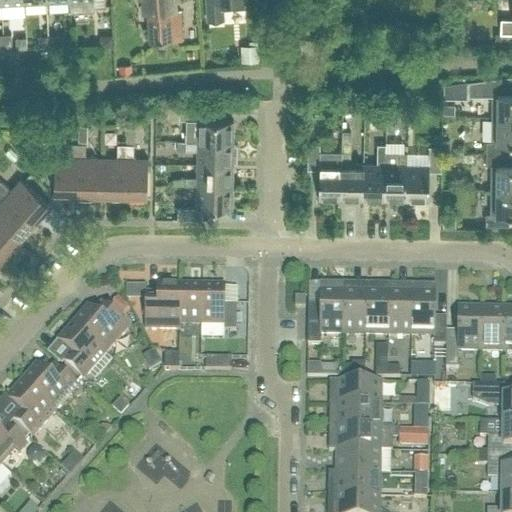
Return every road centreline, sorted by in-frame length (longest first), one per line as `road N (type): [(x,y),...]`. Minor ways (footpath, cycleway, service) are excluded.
road 1 (unclassified): [(0,354),(97,251),(270,248)]
road 2 (residential): [(286,511),(287,413),(266,390),(270,248)]
road 3 (residential): [(511,262),(497,251),(270,248)]
road 4 (residential): [(270,248),(276,110)]
